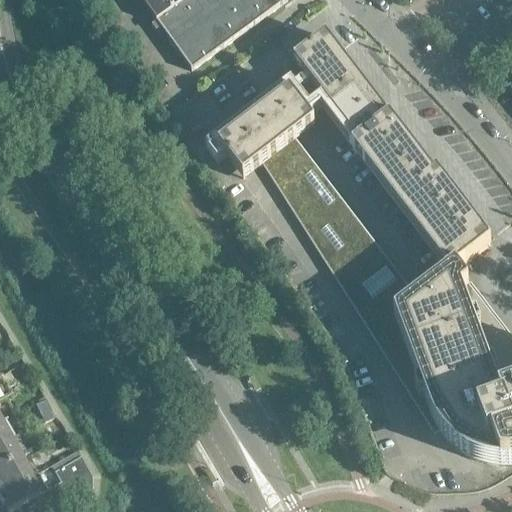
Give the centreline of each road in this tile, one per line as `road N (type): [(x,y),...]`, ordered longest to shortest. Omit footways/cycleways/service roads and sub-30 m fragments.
road 1 (tertiary): [(276,511),(212,398),(14,105),(0,33)]
road 2 (unknown): [(450,0),(347,57),(298,93),(290,109),(310,152),(418,301)]
road 3 (residential): [(352,0),(511,168)]
